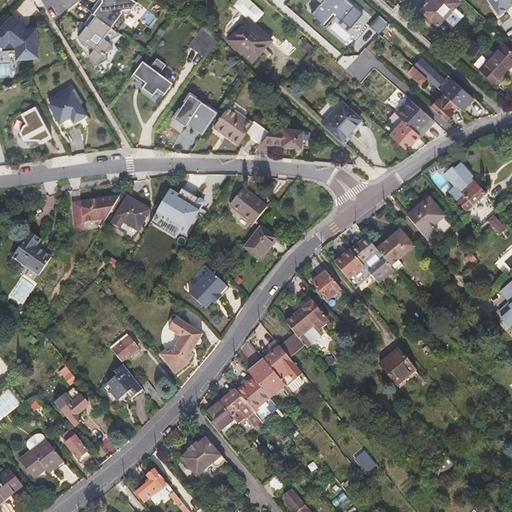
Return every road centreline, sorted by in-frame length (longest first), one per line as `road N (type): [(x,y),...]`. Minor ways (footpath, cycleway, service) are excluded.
road 1 (tertiary): [(358,205),(306,246),(182,404),(104,479)]
road 2 (residential): [(358,205),(334,175),(306,168),(129,166),(0,182)]
road 3 (tertiary): [(511,122),(455,141),(358,205)]
